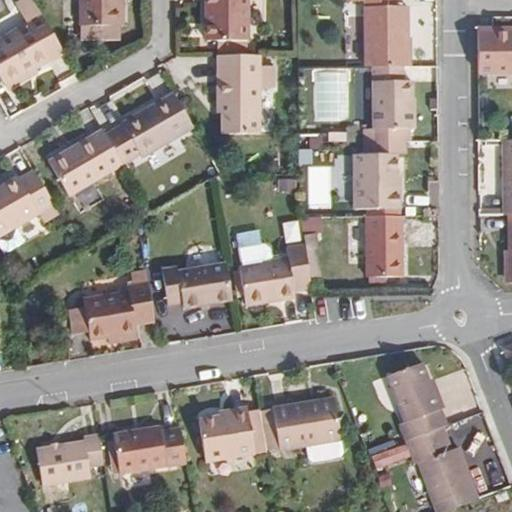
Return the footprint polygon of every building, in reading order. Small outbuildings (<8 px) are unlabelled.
[(64,55),(33,0),(21,0),(14,4),(24,22),(0,36),(0,76),(6,88),(39,69),(37,66),(47,60),(49,63),(64,55)] [(121,7),(120,0),(80,0),(81,25),(124,24),(124,7),(121,7)] [(204,0),(205,40),(217,39),(247,39),(250,39),(249,0),(204,0)] [(398,6),(365,6),(366,64),(369,64),(402,64),(409,63),(408,5),(398,6)] [(511,72),(511,31),(494,32),(494,28),(476,28),(477,73),(511,72)] [(247,53),(247,39),(217,39),(217,54),(247,53)] [(258,65),(257,53),(247,53),(217,54),(213,54),(213,99),(219,99),(220,137),(259,136),(258,86),(274,85),(274,65),(258,65)] [(369,64),(369,80),(402,80),(402,64),(369,64)] [(402,80),(369,80),(370,124),(363,124),(363,139),(405,139),(409,139),(409,123),(412,123),(412,80),(402,80)] [(193,127),(173,94),(120,125),(121,128),(106,135),(122,164),(138,156),(139,158),(193,127)] [(122,164),(106,135),(103,129),(48,161),(67,195),(122,164)] [(325,139),(326,130),(310,130),(310,139),(325,139)] [(511,136),(500,137),(501,210),(508,210),(511,209),(511,136)] [(363,154),(396,154),(405,154),(405,139),(363,139),(363,154)] [(396,185),(396,154),(363,154),(352,154),(353,207),(401,207),(401,185),(396,185)] [(342,190),(352,189),(351,165),(341,166),(342,190)] [(59,213),(34,167),(17,176),(15,172),(0,180),(0,230),(15,222),(34,212),(40,223),(59,213)] [(511,279),(511,209),(508,210),(508,251),(502,252),(503,280),(509,280),(511,279)] [(403,275),(402,214),(364,215),(366,276),(403,275)] [(23,238),(15,222),(0,230),(0,244),(2,250),(23,238)] [(286,242),(300,241),(300,222),(286,222),(286,242)] [(308,285),(302,245),(285,248),(286,259),(270,262),(241,267),(238,268),(245,307),(293,299),(291,288),(308,285)] [(270,262),(267,245),(238,249),(241,267),(270,262)] [(232,297),(225,261),(176,269),(175,263),(161,266),(168,304),(181,302),(182,306),(232,297)] [(146,281),(144,268),(131,270),(133,283),(146,281)] [(151,317),(146,281),(133,283),(124,284),(125,291),(80,298),(81,307),(85,330),(86,340),(104,337),(116,336),(116,341),(133,339),(130,319),(151,317)] [(85,330),(81,307),(66,309),(70,332),(85,330)] [(511,338),(500,344),(506,358),(511,355),(511,338)] [(443,411),(435,393),(430,395),(418,364),(383,379),(403,426),(398,428),(404,443),(445,427),(440,413),(443,411)] [(340,438),(333,396),(272,405),(278,448),(340,438)] [(251,450),(246,409),(195,417),(201,457),(251,450)] [(178,459),(173,424),(154,427),(153,422),(108,429),(114,469),(178,459)] [(442,511),(475,499),(445,427),(404,443),(414,467),(419,465),(438,511),(442,511)] [(96,463),(91,431),(80,433),(80,436),(34,443),(40,480),(86,473),(84,465),(96,463)] [(406,458),(401,445),(372,457),(377,469),(406,458)] [(389,483),(386,474),(377,477),(380,486),(389,483)]
